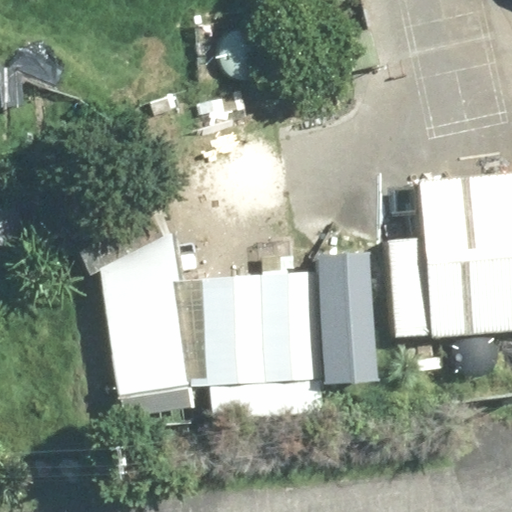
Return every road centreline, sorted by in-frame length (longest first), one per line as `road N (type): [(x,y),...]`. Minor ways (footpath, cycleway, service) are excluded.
road 1 (track): [(0,43),(169,140),(289,143),(388,112),(413,24),(411,0)]
road 2 (unclassified): [(0,511),(449,471),(511,455)]
